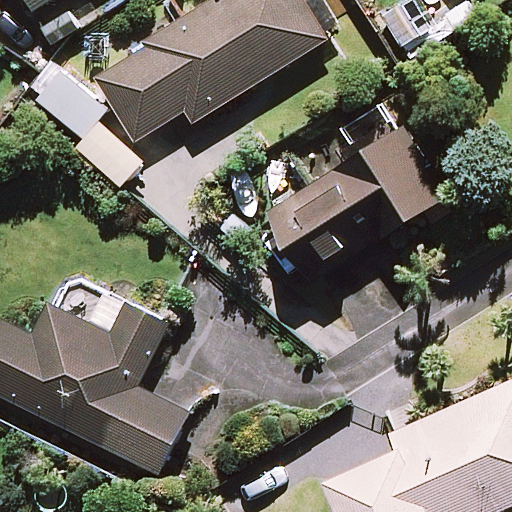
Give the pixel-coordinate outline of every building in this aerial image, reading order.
[(33,0),(39,9),(53,0),(33,0)] [(345,28),(327,0),(217,0),(99,77),(140,141),(188,110),(197,123),(345,28)] [(434,26),(417,0),(411,0),(387,16),(405,45),(434,26)] [(290,152),(312,186),(274,211),(318,278),(451,192),(408,125),(389,137),(385,130),(342,159),(323,130),(290,152)] [(175,319),(134,298),(117,333),(53,301),(38,333),(8,318),(0,333),(0,389),(163,471),(193,410),(142,385),(175,319)] [(511,379),(413,425),(405,409),(391,416),(405,446),(334,479),(348,511),(494,511),(511,504),(511,379)] [(0,511),(17,511),(19,509),(0,497),(0,511)]
